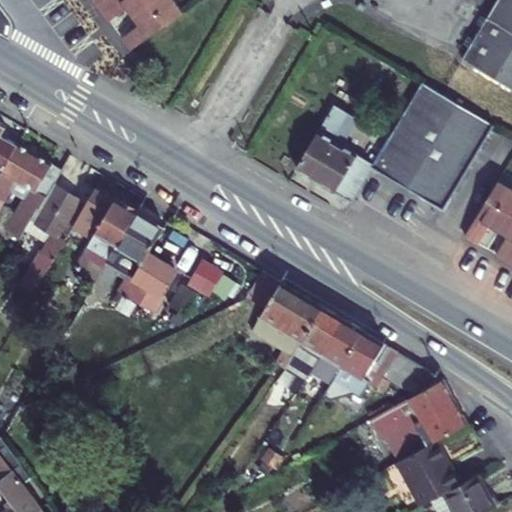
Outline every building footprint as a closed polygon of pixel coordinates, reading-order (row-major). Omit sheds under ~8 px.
[(131,50),(182,10),(174,0),(93,0),(108,20),(127,6),(140,24),(122,38),(131,50)] [(511,0),(497,0),(480,30),(462,59),(511,87),(511,0)] [(389,137),(372,168),(444,210),(493,125),(422,82),(389,137)] [(352,201),(389,137),(372,127),(357,152),(344,144),(334,139),(350,114),(335,105),(297,169),(352,201)] [(344,144),(358,119),(350,114),(334,139),(344,144)] [(0,172),(16,145),(2,135),(6,128),(0,124),(0,172)] [(53,184),(61,170),(18,143),(16,145),(0,172),(0,208),(11,190),(24,198),(6,230),(20,239),(25,230),(53,184)] [(511,188),(498,180),(464,238),(478,246),(490,226),(507,236),(495,256),(511,265),(511,188)] [(87,204),(53,184),(25,230),(47,242),(42,253),(45,255),(35,272),(44,278),(72,228),(87,204)] [(87,204),(72,228),(91,239),(74,268),(95,280),(137,212),(96,188),(87,204)] [(148,254),(163,228),(137,212),(95,280),(83,302),(90,306),(107,294),(120,272),(127,276),(118,293),(123,296),(125,294),(148,254)] [(152,310),(175,270),(148,254),(125,294),(152,310)] [(263,270),(247,296),(265,306),(251,329),(278,345),(286,332),(301,341),(322,307),(263,270)] [(292,356),(285,368),(305,380),(311,371),(343,318),(322,307),(301,341),(292,356)] [(343,318),(311,371),(331,383),(362,330),(343,318)] [(331,383),(323,397),(330,401),(340,385),(361,397),(370,382),(378,387),(384,376),(399,352),(362,330),(331,383)] [(283,350),(275,362),(285,368),(292,356),(283,350)] [(399,352),(384,376),(395,382),(410,359),(399,352)] [(410,359),(395,382),(405,389),(421,365),(410,359)] [(421,365),(405,389),(414,394),(422,390),(433,373),(421,365)] [(438,440),(466,424),(442,379),(422,390),(414,394),(364,422),(369,431),(394,418),(404,437),(418,430),(427,445),(438,440)] [(435,498),(461,484),(438,440),(427,445),(397,462),(421,506),(435,498)] [(276,451),(271,460),(281,466),(286,458),(276,451)] [(0,452),(0,489),(13,506),(4,511),(39,511),(43,509),(33,495),(0,452)] [(488,511),(496,508),(478,475),(461,484),(435,498),(442,511),(488,511)]
